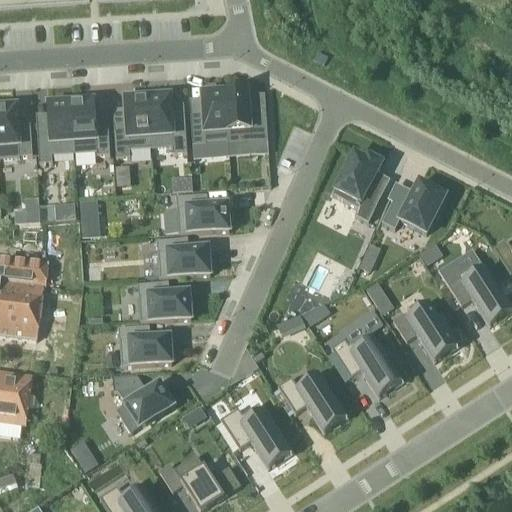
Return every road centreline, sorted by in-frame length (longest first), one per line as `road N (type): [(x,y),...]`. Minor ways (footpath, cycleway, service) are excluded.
road 1 (residential): [(337,99),(209,392)]
road 2 (residential): [(0,65),(244,48)]
road 3 (residential): [(335,511),(511,401)]
road 4 (residential): [(337,99),(511,188)]
